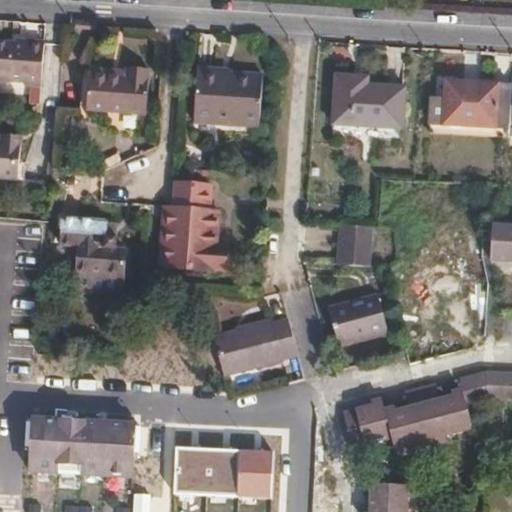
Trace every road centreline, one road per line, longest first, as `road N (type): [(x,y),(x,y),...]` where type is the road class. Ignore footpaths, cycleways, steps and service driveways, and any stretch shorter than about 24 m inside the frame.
road 1 (residential): [(0,6),(511,40)]
road 2 (residential): [(353,511),(354,486),(326,407),(484,355)]
road 3 (unknown): [(326,407),(278,420),(177,422),(163,431)]
road 4 (unknown): [(12,511),(13,389)]
